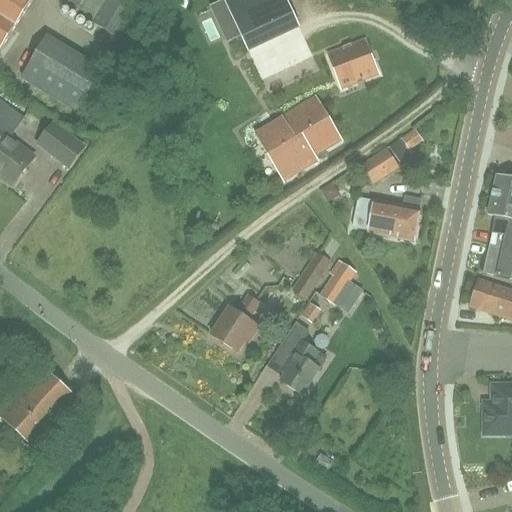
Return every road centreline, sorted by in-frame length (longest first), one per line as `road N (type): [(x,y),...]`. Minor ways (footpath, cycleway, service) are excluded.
road 1 (tertiary): [(448,511),(434,452),(434,305),(491,59),(511,13)]
road 2 (track): [(491,59),(224,251),(109,358)]
road 3 (unclassified): [(336,511),(0,275)]
